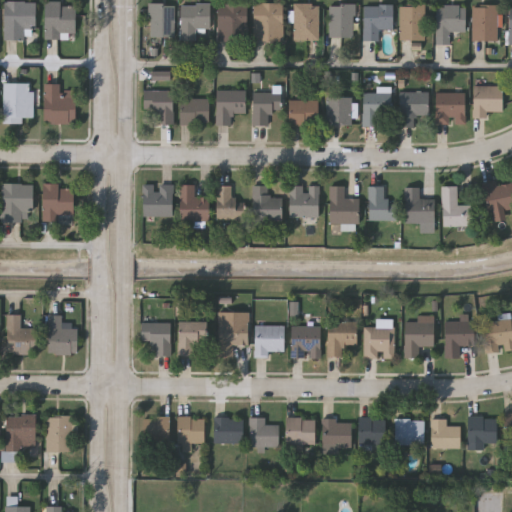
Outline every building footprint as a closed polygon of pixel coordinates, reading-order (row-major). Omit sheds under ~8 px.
[(38,1),(38,29),(26,29),(26,39),(6,39),(6,1),(38,1)] [(47,38),(47,2),(77,2),(77,38),(47,38)] [(175,37),(150,37),(150,4),(175,4),(175,37)] [(211,4),(211,29),(197,29),(197,41),(182,41),(182,4),(211,4)] [(248,4),(248,41),(218,41),(218,4),(248,4)] [(284,4),(284,41),(254,41),(254,4),(284,4)] [(320,4),(320,40),(296,40),(295,4),(320,4)] [(355,25),(355,37),(331,37),(331,4),(359,4),(359,25),(355,25)] [(364,6),(394,6),(394,29),(380,29),(380,41),(364,41),(364,6)] [(400,40),(400,6),(427,6),(427,40),(400,40)] [(437,45),(437,6),(466,6),(466,32),(451,32),(451,45),(437,45)] [(499,41),(474,41),(474,6),(499,6),(499,41)] [(171,81),(172,72),(153,71),(153,80),(171,81)] [(23,122),(5,122),(5,82),(34,82),(34,117),(23,117),(23,122)] [(77,122),(45,122),(45,83),(61,83),(61,95),(77,95),(77,122)] [(503,86),(503,112),(490,112),(490,117),(474,117),(474,86),(503,86)] [(216,125),(217,90),(246,91),(246,113),(233,113),(232,125),(216,125)] [(174,125),(159,125),(159,111),(144,111),(144,91),(174,91),(174,125)] [(393,93),(393,126),(364,126),(364,93),(393,93)] [(429,93),(429,116),(416,116),(416,126),(400,126),(400,93),(429,93)] [(466,93),(466,124),(436,124),(436,93),(466,93)] [(282,111),(270,111),(270,126),(254,126),(254,95),(282,95),(282,111)] [(328,124),(328,97),(353,97),(353,124),(328,124)] [(210,99),(210,125),(180,125),(180,99),(210,99)] [(290,126),(290,101),(319,101),(319,126),(290,126)] [(511,209),(506,211),(508,219),(491,223),(483,187),(511,180),(511,209)] [(34,183),(34,221),(3,221),(3,183),(34,183)] [(45,221),(45,184),(75,184),(75,221),(45,221)] [(174,217),(144,217),(144,185),(174,185),(174,217)] [(210,198),(210,222),(180,222),(180,185),(196,185),(196,198),(210,198)] [(245,200),(245,219),(216,219),(216,186),(233,186),(233,200),(245,200)] [(282,221),(254,221),(254,186),(270,186),(270,198),(282,198),(282,221)] [(320,186),(319,225),(303,225),(303,218),(289,217),(290,186),(320,186)] [(359,199),(359,225),(331,225),(331,186),(345,186),(345,199),(359,199)] [(394,221),(369,221),(369,187),(386,187),(386,200),(394,200),(394,221)] [(443,187),(459,187),(459,206),(473,206),(473,227),(443,227),(443,187)] [(406,188),(421,188),(421,200),(435,200),(435,224),(406,224),(406,188)] [(36,352),(6,352),(6,313),(20,313),(20,327),(36,327),(36,352)] [(48,352),(48,313),(61,313),(61,323),(77,323),(77,352),(48,352)] [(418,323),(418,316),(435,316),(435,347),(420,347),(420,358),(405,358),(405,323),(418,323)] [(511,351),(486,354),(483,323),(511,320),(511,351)] [(249,347),(219,347),(219,321),(249,321),(249,347)] [(395,358),(365,358),(365,327),(382,327),(382,321),(395,321),(395,358)] [(445,322),(475,322),(476,345),(460,345),(460,358),(446,359),(445,322)] [(172,323),(172,356),(157,356),(157,343),(142,343),(142,323),(172,323)] [(179,323),(208,323),(208,344),(196,344),(196,356),(179,356),(179,323)] [(328,323),(358,323),(358,345),(344,345),(344,356),(328,356),(328,323)] [(270,353),(270,357),(256,357),(256,326),(285,326),(285,353),(270,353)] [(292,327),(322,327),(322,358),(292,358),(292,327)] [(36,414),(35,449),(5,448),(5,413),(36,414)] [(72,450),(45,450),(45,415),(72,415),(72,450)] [(146,442),(146,418),(171,418),(171,442),(146,442)] [(205,443),(179,443),(179,418),(205,418),(205,443)] [(215,443),(215,418),(243,418),(243,443),(215,443)] [(485,451),(469,451),(469,418),(498,418),(498,443),(485,443),(485,451)] [(316,419),(316,445),(287,445),(287,419),(316,419)] [(359,445),(359,419),(385,419),(385,445),(359,445)] [(251,447),(251,420),(279,420),(279,447),(251,447)] [(425,420),(425,445),(395,445),(395,420),(425,420)] [(462,449),(432,449),(432,420),(447,420),(447,427),(462,427),(462,449)] [(323,422),(352,422),(352,447),(323,447),(323,422)] [(7,511),(31,511),(32,507),(18,507),(18,498),(7,498),(7,511)]
